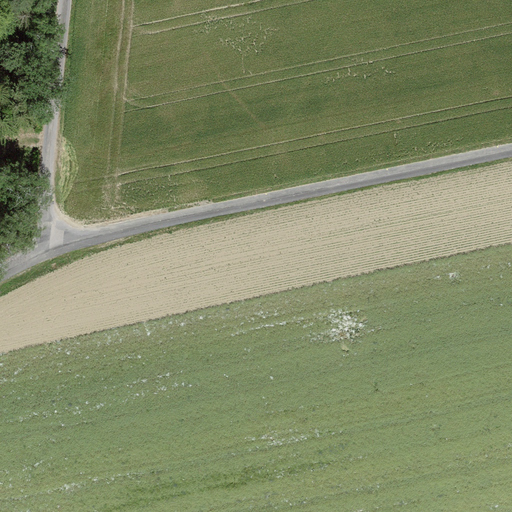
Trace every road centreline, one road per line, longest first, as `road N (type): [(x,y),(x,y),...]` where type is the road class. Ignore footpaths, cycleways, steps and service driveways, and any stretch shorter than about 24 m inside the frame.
road 1 (track): [(511,158),(103,241),(31,260),(0,279)]
road 2 (track): [(31,260),(61,0)]
